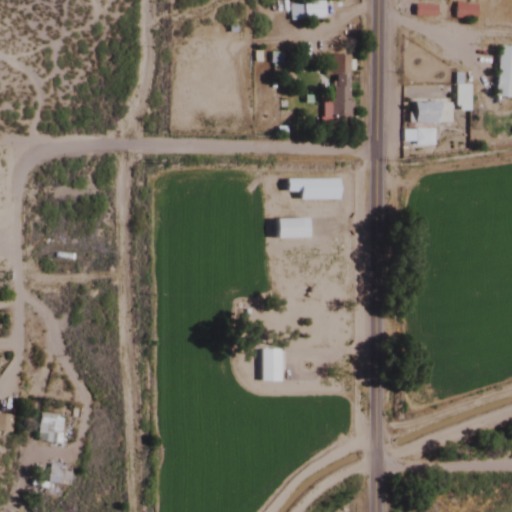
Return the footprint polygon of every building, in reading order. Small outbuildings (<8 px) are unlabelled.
[(320,2),(298,2),(298,19),(320,19),(320,2)] [(511,65),(511,47),(495,46),(491,97),(509,99),(511,65)] [(327,129),(348,129),(348,98),(344,98),(344,55),(326,55),(326,65),(321,65),(321,75),(331,75),(331,81),(327,81),(327,129)] [(466,84),(448,84),(448,111),(466,111),(466,84)] [(409,124),(434,124),(434,102),(409,102),(409,124)] [(281,179),(281,201),(333,201),(333,179),(281,179)] [(270,239),(301,239),(301,219),(270,219),(270,239)] [(313,345),(335,345),(335,315),(324,315),(324,309),(313,309),(313,345)] [(256,383),(280,383),(280,351),(256,351),(256,383)] [(57,444),(59,417),(36,415),(34,442),(57,444)] [(44,484),(65,486),(67,468),(46,466),(44,484)]
